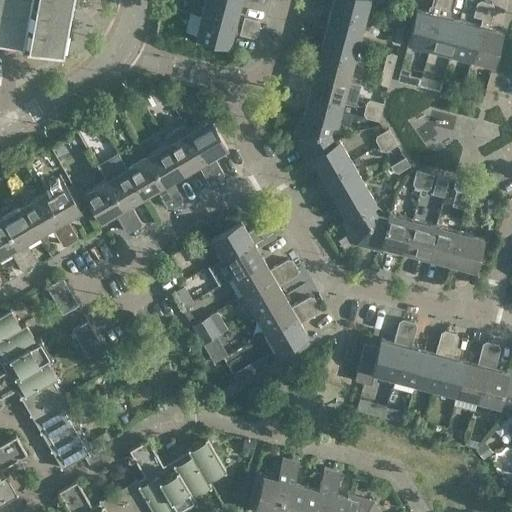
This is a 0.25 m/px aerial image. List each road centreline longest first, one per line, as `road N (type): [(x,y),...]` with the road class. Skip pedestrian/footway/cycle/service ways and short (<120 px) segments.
road 1 (residential): [(491,324),(328,287),(274,185)]
road 2 (residential): [(94,288),(274,185)]
road 3 (tertiary): [(20,117),(132,50)]
road 4 (residential): [(288,0),(274,64),(219,82)]
